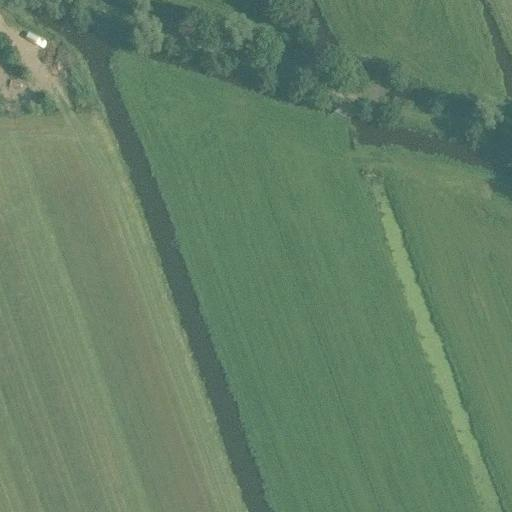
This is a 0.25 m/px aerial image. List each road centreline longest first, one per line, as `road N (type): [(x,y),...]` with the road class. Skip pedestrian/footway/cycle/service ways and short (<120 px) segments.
road 1 (track): [(511,147),(51,0)]
road 2 (track): [(411,0),(413,16),(387,73),(337,123),(317,157)]
